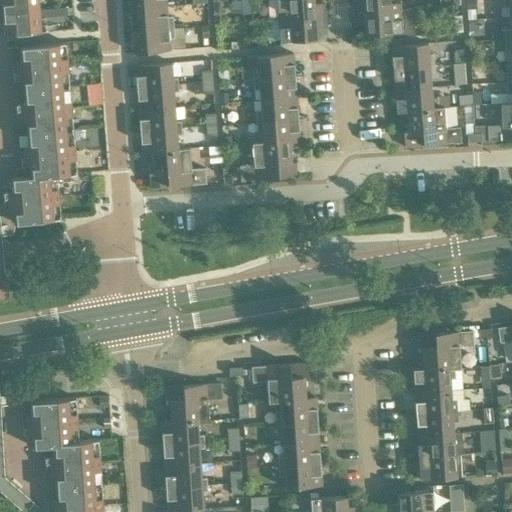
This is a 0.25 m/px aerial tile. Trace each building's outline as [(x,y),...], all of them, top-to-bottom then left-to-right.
[(2,0),(3,11),(39,8),(38,0),(2,0)] [(251,10),(249,0),(241,0),(243,11),(251,10)] [(314,3),(313,0),(276,0),(277,16),(271,17),(271,19),(326,14),(325,2),(314,3)] [(400,6),(399,0),(355,0),(351,0),(352,12),(407,8),(407,6),(400,6)] [(511,15),(511,0),(502,0),(503,5),(509,5),(509,16),(511,15)] [(167,16),(166,5),(131,8),(132,29),(173,26),(173,16),(167,16)] [(407,8),(352,12),(354,24),(365,23),(366,34),(401,31),(401,35),(415,34),(412,7),(407,8)] [(40,25),(39,8),(3,11),(5,34),(46,30),(45,25),(40,25)] [(45,21),(69,21),(69,8),(46,8),(45,21)] [(327,26),(326,14),(271,19),(271,21),(278,21),(280,40),(316,37),(315,27),(327,26)] [(174,37),(173,26),(132,29),(134,52),(170,49),(169,37),(174,37)] [(34,43),(36,65),(67,62),(66,41),(34,43)] [(391,44),(393,67),(434,65),(433,53),(428,53),(427,42),(391,44)] [(252,67),(253,78),(295,75),(293,51),(257,54),(258,67),(252,67)] [(135,64),(136,87),(177,83),(177,77),(172,77),(170,61),(135,64)] [(69,84),(67,62),(36,65),(38,86),(69,84)] [(435,74),(434,65),(393,67),(395,89),(431,86),(430,75),(435,74)] [(202,70),(203,81),(212,80),(211,69),(202,70)] [(296,96),(295,75),(253,78),(254,89),(259,88),(260,99),(296,96)] [(213,92),(212,80),(203,81),(204,92),(213,92)] [(104,103),(103,82),(89,83),(90,103),(104,103)] [(178,90),(177,83),(136,87),(138,109),(174,106),(173,91),(178,90)] [(71,105),(69,84),(38,86),(39,108),(71,105)] [(432,96),(431,86),(395,89),(397,111),(407,110),(407,109),(437,107),(437,106),(436,96),(432,96)] [(298,118),(296,96),(260,99),(261,110),(255,111),(256,121),(298,118)] [(511,101),(499,102),(500,124),(487,124),(487,140),(511,138),(511,101)] [(465,124),(464,103),(448,103),(449,124),(465,124)] [(73,128),(71,105),(39,108),(41,130),(73,128)] [(443,105),(437,106),(437,107),(407,109),(407,110),(409,130),(403,130),(404,146),(460,141),(459,126),(445,127),(443,105)] [(175,121),(174,106),(138,109),(140,130),(181,127),(180,120),(175,121)] [(204,114),(205,125),(216,124),(215,113),(204,114)] [(300,140),(298,118),(256,121),(257,132),(262,131),(263,141),(263,142),(289,140),(289,141),(300,140)] [(217,136),(216,124),(205,125),(207,137),(217,136)] [(181,133),(181,127),(140,130),(141,152),(152,151),(151,150),(177,148),(177,147),(176,133),(181,133)] [(75,150),(73,128),(41,130),(43,153),(75,150)] [(468,140),(480,139),(479,132),(467,133),(468,140)] [(291,160),(289,141),(289,140),(263,142),(263,141),(251,142),(253,163),(239,164),(240,180),(296,175),(295,160),(291,160)] [(189,146),(177,147),(177,148),(151,150),(152,151),(153,171),(148,172),(150,187),(206,182),(205,167),(191,168),(189,146)] [(76,172),(75,150),(43,153),(45,175),(76,172)] [(56,174),(45,175),(44,173),(25,174),(27,198),(58,195),(56,174)] [(60,217),(58,195),(27,198),(29,219),(60,217)] [(511,324),(497,326),(499,342),(511,339),(511,324)] [(480,337),(492,335),(491,327),(478,329),(480,337)] [(423,348),(424,367),(424,368),(455,366),(455,367),(460,367),(459,346),(474,345),(473,330),(416,333),(417,348),(423,348)] [(268,401),(280,401),(280,400),(305,398),(305,397),(304,377),(309,377),(308,362),(251,365),(252,381),(267,380),(268,401)] [(498,365),(489,366),(490,379),(500,377),(498,365)] [(229,367),(230,374),(243,373),(242,366),(229,367)] [(456,377),(455,367),(455,366),(424,368),(424,367),(413,368),(414,390),(450,388),(450,377),(456,377)] [(170,400),(171,419),(171,421),(198,419),(198,420),(208,419),(207,398),(222,397),(221,381),(164,385),(165,400),(170,400)] [(451,399),(450,388),(414,390),(416,412),(458,409),(457,399),(451,399)] [(45,398),(46,421),(77,418),(76,396),(45,398)] [(316,396),(305,397),(305,398),(280,400),(280,401),(281,411),(275,411),(276,421),(317,418),(316,396)] [(247,403),(238,403),(239,416),(248,416),(247,403)] [(492,408),(482,408),(483,422),(492,422),(492,408)] [(458,420),(458,409),(416,412),(417,434),(453,431),(453,421),(458,420)] [(78,439),(77,418),(46,421),(47,443),(68,442),(78,439)] [(318,439),(317,418),(276,421),(277,431),(282,431),(283,442),(318,439)] [(199,433),(198,420),(198,419),(171,421),(171,419),(161,420),(162,443),(205,440),(204,433),(199,433)] [(499,428),(501,450),(511,448),(510,427),(499,428)] [(227,428),(228,440),(239,439),(238,428),(227,428)] [(483,447),(496,446),(495,430),(482,431),(483,447)] [(453,431),(417,434),(418,455),(460,452),(462,452),(461,431),(453,431)] [(98,438),(78,439),(68,442),(69,461),(100,460),(98,438)] [(239,451),(239,439),(228,440),(229,451),(239,451)] [(320,461),(318,439),(283,442),(283,452),(278,453),(278,464),(320,461)] [(205,447),(205,440),(162,443),(164,465),(201,462),(200,448),(205,447)] [(462,475),(460,452),(418,455),(420,477),(462,475)] [(510,457),(501,457),(502,473),(511,472),(510,457)] [(101,481),(100,460),(69,461),(70,483),(101,481)] [(321,485),(320,461),(278,464),(279,475),(285,474),(285,487),(321,485)] [(202,477),(201,462),(164,465),(165,486),(207,483),(207,477),(202,477)] [(232,470),(232,482),(242,481),(241,469),(232,470)] [(102,503),(101,481),(70,483),(72,505),(102,503)] [(243,493),(242,481),(232,482),(233,494),(243,493)] [(464,482),(450,482),(451,509),(465,508),(464,482)] [(208,490),(207,483),(165,486),(166,509),(204,506),(203,490),(208,490)] [(385,503),(386,511),(425,511),(442,511),(441,509),(434,509),(433,489),(397,491),(397,502),(385,503)] [(250,496),(251,510),(265,509),(264,495),(250,496)] [(359,511),(360,506),(348,507),(347,495),(311,497),(311,511),(359,511)] [(103,511),(102,503),(72,505),(71,511),(103,511)]
